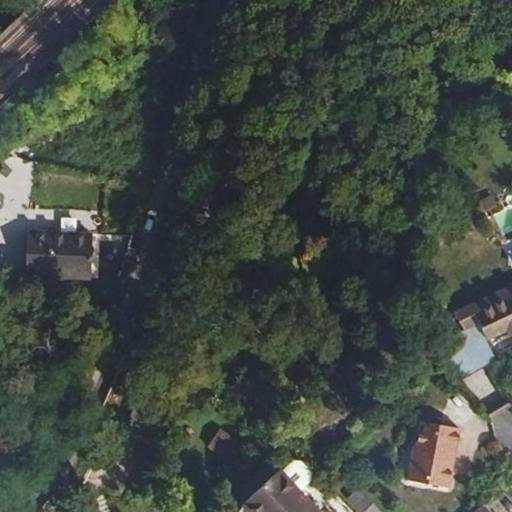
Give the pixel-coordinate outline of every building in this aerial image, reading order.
[(197,64),(200,54),(190,54),(190,41),(166,41),(166,64),(172,64),(187,64),(197,64)] [(187,96),(187,64),(172,64),(171,96),(187,96)] [(113,107),(98,103),(86,151),(117,158),(120,142),(106,139),(113,107)] [(100,233),(35,230),(32,273),(97,276),(100,233)] [(466,338),(481,330),(477,321),(511,304),(511,294),(458,321),(466,338)] [(511,304),(477,321),(481,330),(490,348),(511,338),(511,340),(511,304)] [(456,346),(438,364),(456,383),(471,369),(456,346)] [(475,392),(492,383),(484,369),(468,378),(475,392)] [(418,448),(410,481),(450,491),(465,434),(428,424),(422,449),(418,448)] [(292,460),(279,473),(297,493),(311,481),(311,473),(300,461),(292,460)] [(343,476),(332,465),(323,474),(321,475),(327,481),(333,475),(338,481),(343,476)] [(277,471),(241,505),(247,511),(315,511),(297,493),(279,473),(277,471)] [(344,500),(355,511),(376,511),(355,490),(344,500)]
